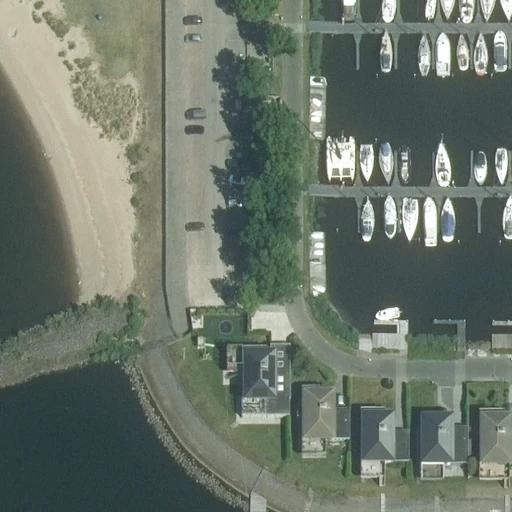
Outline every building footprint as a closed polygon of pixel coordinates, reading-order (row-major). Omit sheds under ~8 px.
[(303,126),(316,126),(316,97),(303,97),(303,126)] [(271,361),(246,361),(246,402),(240,402),(240,420),(288,420),(288,373),(271,373),(271,361)] [(330,413),(330,401),(305,401),(305,443),(348,443),(347,413),(330,413)] [(389,435),(389,423),(364,423),(364,465),(407,465),(407,435),(389,435)] [(448,431),(448,425),(423,425),(423,467),(466,467),(466,431),(448,431)] [(511,437),(508,437),(508,425),(482,425),(482,467),(511,467),(511,437)]
